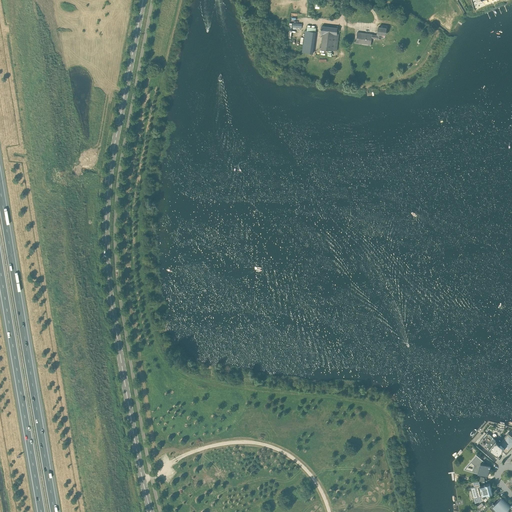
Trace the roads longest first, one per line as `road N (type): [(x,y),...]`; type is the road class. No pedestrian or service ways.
road 1 (tertiary): [(151,511),(107,256),(110,185),(143,0)]
road 2 (motorway): [(54,511),(0,187)]
road 3 (motorway): [(0,264),(41,511)]
